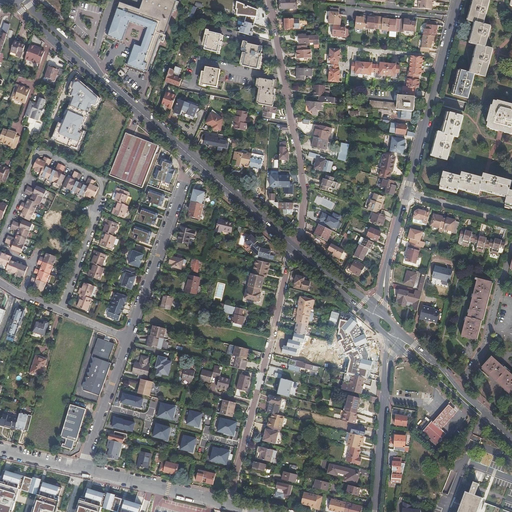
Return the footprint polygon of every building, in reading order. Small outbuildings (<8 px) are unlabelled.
[(128,65),(147,72),(160,35),(163,37),(176,1),(173,0),(143,0),(140,9),(120,3),(112,24),(108,35),(121,40),(125,29),(129,20),(148,27),(141,47),(135,45),(130,59),(128,65)] [(245,15),(243,21),(253,24),(254,18),(254,16),(255,16),(256,9),(246,5),(246,6),(243,5),(244,4),(235,0),(234,9),(236,9),(235,14),(245,15)] [(279,0),(280,9),(297,8),(296,0),(279,0)] [(433,0),(427,0),(417,0),(417,8),(431,10),(432,5),(433,5),(433,0)] [(453,100),(468,104),(475,80),(485,82),(493,54),(485,52),(491,32),(483,30),(490,6),(474,2),(468,26),(476,28),(470,49),(478,51),(470,78),(459,75),(453,100)] [(333,25),(340,26),(341,17),(340,17),(339,17),(339,13),(330,13),(329,25),(333,25)] [(362,30),(364,18),(359,18),(356,17),(355,29),(362,30)] [(382,31),(383,19),(383,18),(379,17),(378,17),(375,17),(375,18),(374,30),(374,29),(378,29),(382,30),(382,31)] [(374,30),(375,18),(371,18),(368,18),(367,29),(374,30)] [(284,19),(284,29),(293,29),(300,28),(300,19),(293,19),(284,19)] [(382,31),(389,31),(390,20),(383,19),(382,31)] [(412,20),(404,19),(403,31),(416,32),(416,22),(412,22),(412,20)] [(250,31),(253,24),(243,21),(241,26),(239,25),(237,31),(251,35),(252,32),(250,31)] [(420,52),(429,52),(429,49),(431,49),(431,45),(433,46),(433,38),(434,37),(435,37),(435,32),(435,31),(437,31),(437,27),(434,26),(434,23),(427,22),(426,29),(424,29),(424,31),(424,36),(423,36),(423,38),(422,49),(421,49),(420,52)] [(70,29),(78,36),(84,29),(76,23),(70,29)] [(7,35),(10,26),(5,24),(2,33),(7,35)] [(345,38),(346,30),(346,29),(345,29),(342,29),(343,26),(340,26),(333,25),(332,37),(345,38)] [(218,52),(220,44),(221,45),(222,41),(221,41),(222,34),(209,31),(204,48),(218,52)] [(298,34),(298,44),(309,43),(310,43),(313,43),(313,45),(319,45),(319,35),(306,36),(306,34),(298,34)] [(26,46),(15,42),(12,52),(17,54),(17,56),(22,58),(26,46)] [(242,66),(259,70),(262,59),(263,54),(258,53),(260,47),(245,43),(243,51),(246,52),(242,66)] [(36,47),(30,45),(25,59),(36,63),(36,62),(40,64),(44,52),(40,50),(35,49),(36,47)] [(306,46),(296,46),(297,50),(296,50),(296,59),(310,58),(310,50),(306,50),(306,46)] [(327,61),(326,65),(328,65),(337,66),(337,62),(339,62),(340,50),(329,49),(328,61),(327,61)] [(422,62),(423,56),(410,55),(410,65),(424,66),(424,62),(422,62)] [(351,62),(351,71),(350,76),(356,76),(357,75),(357,73),(362,73),(363,62),(355,62),(351,62)] [(374,78),(375,64),(372,64),(372,63),(363,62),(362,73),(368,74),(367,76),(369,77),(374,78)] [(387,75),(388,63),(379,63),(379,65),(375,64),(374,78),(380,78),(381,77),(381,75),(387,75)] [(399,74),(400,66),(396,66),(396,64),(388,63),(387,75),(392,76),(392,78),(393,79),(398,80),(399,74)] [(62,76),(64,69),(56,66),(55,68),(53,67),(53,65),(51,64),(51,66),(49,65),(44,77),(46,78),(47,76),(53,79),(53,80),(55,81),(57,74),(62,76)] [(338,70),(338,66),(337,66),(328,65),(327,69),(329,69),(328,81),(338,82),(339,70),(338,70)] [(424,71),(424,66),(410,65),(409,75),(418,75),(421,76),(421,70),(424,71)] [(170,68),(165,81),(179,86),(182,79),(178,77),(180,73),(181,68),(176,66),(174,70),(170,68)] [(202,85),(217,87),(218,80),(219,80),(220,76),(219,76),(220,69),(205,67),(202,85)] [(312,69),(297,68),(296,79),(304,79),(304,75),(311,76),(312,69)] [(417,83),(418,75),(409,75),(407,74),(406,86),(416,87),(419,88),(419,83),(417,83)] [(100,98),(75,76),(72,80),(69,89),(70,90),(68,96),(72,98),(61,123),(58,122),(51,137),(55,139),(54,141),(70,147),(71,145),(76,148),(83,132),(80,131),(88,112),(86,111),(87,107),(91,108),(92,106),(96,108),(100,98)] [(258,104),(266,105),(273,107),(275,96),(273,95),(274,89),(273,88),(274,82),(260,79),(258,88),(261,89),(258,104)] [(20,86),(16,84),(11,97),(15,99),(15,100),(25,103),(29,90),(20,86)] [(319,85),(314,85),(314,88),(315,88),(314,95),(319,95),(324,96),(325,85),(319,85)] [(416,92),(416,87),(406,86),(403,86),(402,95),(414,96),(416,97),(417,92),(416,92)] [(166,107),(171,109),(172,105),(176,96),(166,92),(162,103),(167,105),(166,107)] [(324,96),(319,95),(318,102),(323,103),(338,104),(339,97),(324,96)] [(370,100),(369,107),(402,110),(411,111),(413,111),(413,107),(415,108),(416,105),(416,103),(413,103),(414,96),(402,95),(400,95),(399,103),(370,100)] [(36,105),(29,102),(24,115),(37,120),(39,115),(40,115),(41,113),(40,112),(41,109),(42,109),(43,106),(42,106),(45,100),(39,98),(36,105)] [(179,99),(174,112),(180,115),(182,110),(188,112),(187,114),(194,117),(198,106),(179,99)] [(318,102),(306,101),(305,106),(308,106),(308,111),(312,112),(311,116),(317,116),(318,111),(322,112),(323,103),(318,102)] [(275,118),(277,107),(273,107),(266,105),(265,111),(264,111),(262,116),(275,118)] [(503,138),(511,140),(511,139),(511,110),(511,111),(505,110),(505,109),(497,107),(497,108),(494,107),(491,117),(494,117),(493,123),(490,122),(487,132),(490,133),(490,135),(497,137),(497,135),(503,137),(503,138)] [(222,117),(212,109),(206,122),(211,124),(213,125),(213,128),(220,130),(223,118),(222,118),(222,117)] [(246,111),(238,109),(237,115),(235,115),(234,121),(236,121),(234,127),(244,129),(245,123),(245,122),(247,111),(246,111)] [(411,111),(402,110),(400,110),(400,114),(399,118),(401,118),(410,119),(411,111)] [(463,122),(448,118),(443,138),(438,137),(432,162),(447,166),(453,142),(457,143),(463,122)] [(315,124),(313,131),(315,131),(314,137),(327,140),(328,134),(330,135),(331,128),(315,124)] [(397,133),(405,135),(406,125),(398,124),(397,133)] [(10,149),(14,150),(19,137),(15,136),(16,133),(12,132),(12,133),(3,130),(0,138),(0,141),(3,143),(3,144),(11,147),(10,149)] [(142,188),(159,146),(131,134),(127,133),(110,174),(142,188)] [(218,137),(202,134),(200,138),(205,139),(204,143),(209,147),(209,144),(227,147),(228,141),(218,139),(218,137)] [(403,139),(404,135),(395,134),(395,138),(392,137),(391,142),(390,143),(390,145),(391,147),(390,151),(403,153),(404,149),(405,149),(406,144),(405,143),(405,139),(403,139)] [(314,137),(313,137),(311,146),(325,149),(327,140),(314,137)] [(279,158),(288,158),(288,154),(286,154),(287,151),(287,143),(280,143),(279,158)] [(348,162),(351,145),(341,143),(337,159),(348,162)] [(243,153),(235,151),(233,159),(237,160),(236,165),(240,166),(240,164),(249,166),(250,158),(252,153),(243,151),(243,153)] [(321,155),(309,152),(308,156),(316,158),(314,168),(323,171),(330,172),(332,162),(325,160),(325,159),(324,159),(325,158),(321,157),(321,155)] [(384,155),(379,177),(383,178),(389,180),(391,171),(392,171),(395,158),(395,156),(384,154),(384,155)] [(41,171),(47,158),(44,156),(42,160),(40,159),(37,158),(32,167),(41,171)] [(50,159),(47,158),(41,171),(39,174),(46,178),(50,168),(49,167),(47,166),(50,159)] [(249,166),(249,167),(260,170),(262,160),(250,158),(249,166)] [(173,163),(161,159),(159,166),(162,167),(160,171),(157,170),(154,179),(169,184),(171,179),(172,179),(175,171),(170,169),(173,163)] [(53,169),(50,168),(46,178),(53,181),(61,164),(58,163),(54,170),(53,169)] [(64,166),(61,164),(53,181),(60,184),(65,175),(64,174),(61,173),(64,166)] [(5,182),(10,169),(7,168),(2,166),(1,167),(0,166),(0,180),(5,183),(5,182)] [(69,189),(77,172),(74,171),(70,178),(69,177),(67,176),(62,185),(69,189)] [(80,174),(77,172),(69,189),(76,192),(80,183),(79,182),(77,181),(80,174)] [(279,187),(279,176),(271,176),(271,187),(279,187)] [(286,176),(279,176),(279,187),(285,187),(285,194),(293,194),(293,183),(290,183),(290,176),(286,176)] [(335,178),(327,176),(326,180),(324,179),(322,186),(324,186),(323,190),(329,192),(330,188),(337,190),(339,183),(334,182),(335,178)] [(82,184),(80,183),(76,192),(83,195),(84,192),(91,179),(87,177),(83,184),(82,184)] [(505,211),(511,212),(511,196),(509,196),(511,187),(483,179),(482,184),(462,179),(461,182),(443,177),(439,193),(457,198),(458,193),(478,199),(480,194),(507,202),(505,211)] [(387,187),(385,193),(394,195),(396,186),(394,186),(395,182),(389,180),(383,178),(383,180),(380,179),(380,180),(379,180),(378,182),(379,182),(379,184),(382,184),(381,186),(387,187)] [(94,181),(91,179),(84,192),(93,196),(97,187),(95,186),(92,185),(94,181)] [(27,188),(25,191),(42,199),(46,191),(36,187),(36,188),(34,191),(27,188)] [(111,213),(123,218),(128,206),(124,204),(128,192),(117,188),(115,193),(117,194),(114,200),(118,202),(116,208),(114,207),(111,213)] [(161,207),(165,196),(149,190),(147,197),(152,198),(150,203),(154,204),(153,206),(157,208),(158,206),(161,207)] [(194,190),(192,201),(204,204),(205,204),(207,193),(194,190)] [(42,199),(25,191),(24,195),(31,198),(29,202),(37,205),(39,206),(42,199)] [(275,194),(270,194),(269,200),(271,200),(271,201),(278,208),(278,203),(274,202),(275,194)] [(371,200),(368,210),(372,211),(378,214),(380,209),(382,204),(381,204),(383,197),(375,194),(372,200),(371,200)] [(37,205),(29,202),(28,201),(27,203),(25,206),(21,204),(19,207),(33,213),(37,205)] [(204,204),(192,201),(190,211),(189,216),(200,219),(204,204)] [(33,213),(19,207),(18,211),(22,213),(20,218),(29,223),(33,213)] [(155,226),(159,214),(142,208),(140,215),(145,217),(143,222),(147,223),(147,225),(151,226),(152,225),(155,226)] [(420,208),(416,211),(414,218),(420,220),(420,219),(423,220),(423,222),(427,223),(430,213),(426,212),(427,211),(420,208)] [(378,214),(372,211),(370,216),(373,217),(371,222),(383,226),(386,216),(378,214)] [(318,224),(319,224),(332,230),(333,226),(336,227),(339,221),(338,221),(340,216),(333,213),(331,218),(329,217),(330,216),(323,213),(320,219),(318,224)] [(457,234),(460,221),(456,220),(456,219),(452,218),(452,219),(443,217),(444,215),(439,214),(438,215),(434,214),(431,225),(440,227),(439,230),(444,232),(444,229),(453,231),(453,232),(457,234)] [(115,237),(113,236),(112,235),(117,223),(106,219),(103,224),(105,225),(103,232),(106,233),(105,236),(103,239),(101,238),(99,244),(108,248),(111,249),(115,237)] [(223,230),(233,232),(235,224),(220,220),(218,230),(222,232),(223,230)] [(13,222),(12,225),(29,232),(31,227),(21,223),(21,225),(13,222)] [(332,230),(319,224),(314,234),(327,241),(332,230)] [(29,232),(12,225),(11,228),(18,231),(17,235),(27,239),(29,232)] [(136,240),(148,244),(152,233),(135,227),(133,233),(138,235),(136,240)] [(179,242),(188,245),(190,237),(194,238),(196,231),(182,228),(179,242)] [(366,236),(377,240),(380,232),(370,228),(366,236)] [(410,239),(409,243),(421,247),(423,248),(425,241),(420,239),(422,231),(411,228),(410,233),(409,233),(408,238),(410,239)] [(241,236),(246,241),(252,235),(246,230),(241,236)] [(474,243),(474,242),(475,237),(476,235),(472,234),(472,232),(466,231),(465,232),(461,231),(460,237),(464,238),(462,245),(468,247),(470,242),(474,243)] [(27,239),(17,235),(16,236),(15,238),(8,236),(7,239),(24,245),(25,243),(25,242),(27,239)] [(258,256),(258,257),(262,257),(273,260),(274,256),(270,255),(271,251),(261,248),(256,244),(258,241),(252,235),(246,241),(245,242),(251,248),(251,249),(258,256)] [(365,238),(361,236),(358,243),(360,244),(361,245),(371,250),(375,242),(365,238)] [(484,247),(488,248),(488,246),(490,241),(486,240),(487,238),(480,236),(479,238),(475,237),(474,242),(478,243),(476,250),(483,252),(484,247)] [(24,245),(7,239),(6,242),(13,245),(12,248),(22,251),(24,245)] [(495,240),(490,239),(490,241),(488,246),(493,248),(491,253),(498,255),(500,247),(504,248),(505,243),(502,242),(502,241),(495,239),(495,240)] [(339,248),(331,243),(328,249),(334,252),(333,254),(340,258),(345,250),(342,249),(339,248)] [(421,247),(409,243),(407,252),(408,253),(406,262),(416,265),(421,247)] [(354,256),(365,261),(367,256),(366,256),(367,253),(369,254),(371,250),(361,245),(360,244),(354,256)] [(94,250),(93,253),(92,255),(93,256),(91,263),(94,264),(92,267),(91,270),(89,269),(87,274),(92,276),(98,279),(103,267),(101,266),(104,258),(105,254),(94,250)] [(132,251),(128,264),(139,268),(141,263),(143,260),(142,259),(144,255),(132,251)] [(54,265),(57,256),(46,252),(45,255),(45,257),(41,256),(40,259),(54,265)] [(8,254),(4,253),(0,262),(0,266),(7,270),(11,259),(12,256),(8,254)] [(171,256),(169,264),(172,264),(172,267),(182,269),(183,264),(186,264),(187,260),(171,256)] [(193,258),(190,266),(192,267),(191,271),(198,272),(201,261),(195,259),(193,258)] [(14,260),(11,259),(7,270),(6,273),(14,276),(19,262),(14,260)] [(51,273),(54,265),(40,259),(38,263),(42,265),(41,267),(40,270),(51,273)] [(254,268),(268,271),(270,263),(261,261),(257,260),(256,260),(254,268)] [(349,269),(360,275),(365,266),(354,260),(349,269)] [(24,264),(19,262),(14,276),(24,279),(29,266),(24,264)] [(135,276),(137,271),(124,266),(122,272),(126,273),(121,286),(131,290),(136,277),(135,276)] [(433,276),(440,278),(443,268),(435,266),(433,276)] [(47,282),(51,273),(40,270),(37,268),(35,272),(39,273),(38,276),(37,278),(47,282)] [(265,277),(267,278),(268,271),(254,268),(253,274),(265,277)] [(443,268),(440,278),(441,279),(449,282),(452,270),(443,268)] [(404,283),(413,286),(416,274),(407,271),(404,283)] [(261,289),(262,290),(265,277),(253,274),(252,274),(248,286),(249,286),(261,289)] [(186,292),(196,294),(200,277),(190,275),(186,292)] [(304,281),(305,277),(304,277),(303,276),(301,275),(300,275),(299,276),(297,276),(297,277),(296,278),(295,280),(295,281),(296,282),(294,287),(308,291),(311,282),(307,281),(304,281)] [(47,282),(37,278),(33,277),(32,281),(35,282),(35,285),(33,288),(44,292),(47,282)] [(461,336),(476,340),(481,321),(482,322),(492,283),(477,279),(468,318),(466,318),(461,336)] [(93,286),(89,284),(84,282),(82,288),(80,288),(78,293),(79,294),(77,299),(79,300),(77,304),(76,306),(80,308),(86,310),(91,298),(89,298),(89,296),(93,286)] [(215,296),(221,298),(225,284),(219,283),(215,296)] [(260,293),(261,289),(249,286),(248,290),(247,290),(245,298),(260,302),(262,293),(260,293)] [(413,311),(417,312),(422,292),(415,291),(413,295),(408,294),(409,292),(399,290),(397,299),(395,303),(412,308),(413,311)] [(112,300),(111,304),(109,309),(110,309),(107,317),(119,321),(121,314),(122,314),(124,310),(125,306),(128,298),(115,293),(113,301),(112,300)] [(164,294),(161,308),(170,310),(173,297),(164,294)] [(298,305),(311,308),(312,304),(311,304),(312,299),(300,296),(299,301),(295,301),(294,304),(298,305)] [(243,309),(224,304),(223,309),(223,310),(223,312),(235,315),(235,318),(233,318),(231,325),(242,328),(244,320),(244,317),(241,316),(243,309)] [(9,336),(15,338),(16,339),(18,333),(22,322),(20,321),(21,317),(23,318),(27,307),(19,305),(16,316),(17,316),(16,320),(14,320),(10,330),(11,330),(9,336)] [(310,312),(311,308),(298,305),(297,310),(294,309),(293,312),(294,313),(311,317),(312,313),(310,312)] [(424,305),(420,318),(432,320),(431,321),(438,323),(440,311),(435,309),(435,308),(424,305)] [(20,321),(22,322),(23,322),(28,308),(27,307),(23,318),(21,317),(20,321)] [(310,320),(311,317),(294,313),(294,316),(296,316),(295,322),(298,323),(308,325),(309,320),(310,320)] [(377,345),(346,317),(339,325),(369,354),(377,345)] [(37,322),(33,333),(46,337),(50,323),(45,321),(44,324),(37,322)] [(298,323),(295,333),(305,336),(308,325),(298,323)] [(163,339),(166,328),(153,325),(151,335),(163,339)] [(151,335),(149,335),(146,345),(160,349),(163,339),(151,335)] [(99,338),(92,356),(95,357),(84,389),(100,395),(111,363),(108,362),(115,343),(99,338)] [(246,360),(249,349),(230,344),(227,355),(233,357),(246,360)] [(32,372),(39,374),(38,375),(42,376),(48,360),(37,356),(32,372)] [(143,375),(147,376),(149,366),(146,366),(148,358),(142,356),(140,364),(136,363),(133,373),(137,374),(143,375)] [(168,358),(159,356),(156,368),(159,368),(157,375),(161,376),(162,374),(169,376),(172,362),(167,361),(168,358)] [(482,367),(511,394),(511,393),(511,374),(492,356),(482,367)] [(245,371),(248,361),(246,360),(233,357),(231,363),(236,364),(235,368),(245,371)] [(296,361),(295,366),(312,370),(316,371),(317,366),(313,365),(300,362),(296,361)] [(195,372),(181,369),(179,375),(182,376),(181,380),(192,382),(195,372)] [(216,377),(218,370),(214,369),(213,373),(203,370),(200,380),(211,383),(212,376),(216,377)] [(218,370),(216,377),(220,378),(217,387),(228,390),(231,380),(220,377),(222,371),(218,370)] [(346,374),(343,389),(363,394),(365,385),(366,379),(354,376),(346,374)] [(247,392),(251,378),(241,375),(237,389),(247,392)] [(142,379),(138,394),(150,397),(153,382),(142,379)] [(291,381),(281,379),(279,388),(278,387),(278,389),(279,389),(278,394),(289,397),(291,390),(293,382),(291,382),(291,381)] [(143,399),(123,394),(121,403),(141,408),(143,399)] [(345,411),(356,414),(358,409),(359,409),(360,404),(359,404),(360,399),(349,396),(347,406),(345,405),(344,411),(345,411)] [(270,403),(280,405),(282,400),(270,397),(269,402),(270,403)] [(232,418),(236,403),(224,400),(220,415),(232,418)] [(280,405),(270,403),(268,412),(272,413),(278,415),(280,405)] [(63,446),(66,447),(65,450),(72,451),(73,448),(77,449),(79,442),(77,441),(86,409),(72,404),(62,437),(67,438),(67,440),(64,439),(62,444),(64,444),(63,446)] [(162,404),(158,417),(172,421),(176,407),(162,404)] [(457,412),(449,405),(441,414),(433,422),(441,430),(449,421),(457,412)] [(190,411),(187,425),(199,428),(203,414),(190,411)] [(355,419),(357,414),(356,414),(345,411),(343,421),(354,423),(355,419)] [(17,428),(29,431),(33,416),(22,412),(20,417),(17,428)] [(13,427),(17,428),(20,417),(5,413),(4,418),(3,418),(1,424),(6,425),(6,426),(13,428),(13,427)] [(281,429),(284,416),(278,415),(272,413),(270,422),(268,422),(267,426),(268,426),(280,429),(281,429)] [(395,425),(406,426),(407,416),(396,416),(395,425)] [(115,418),(113,427),(133,432),(135,423),(115,418)] [(221,419),(218,432),(234,436),(237,423),(221,419)] [(435,445),(445,434),(441,430),(433,422),(431,421),(427,426),(423,431),(432,440),(431,441),(435,445)] [(157,424),(153,437),(168,440),(171,427),(157,424)] [(280,429),(268,426),(266,429),(263,440),(275,443),(278,432),(279,432),(280,429)] [(352,427),(350,433),(364,437),(365,433),(366,431),(352,427)] [(128,438),(127,434),(118,432),(117,435),(114,435),(110,433),(109,439),(124,443),(124,439),(128,438)] [(363,441),(364,437),(350,433),(347,445),(350,446),(359,449),(361,441),(363,441)] [(393,450),(408,452),(409,447),(405,447),(406,436),(396,434),(393,450)] [(184,435),(181,449),(193,453),(197,438),(184,435)] [(132,445),(124,443),(109,439),(107,448),(110,449),(108,457),(118,459),(121,448),(126,449),(125,451),(130,452),(132,445)] [(359,458),(361,449),(359,449),(350,446),(346,461),(361,465),(362,458),(359,458)] [(214,447),(210,461),(227,465),(230,451),(214,447)] [(277,451),(259,447),(257,452),(258,452),(260,453),(261,454),(260,459),(271,462),(272,459),(275,460),(277,451)] [(137,467),(148,469),(152,454),(141,451),(137,467)] [(391,483),(400,484),(405,464),(401,464),(402,459),(394,458),(393,462),(392,471),(393,471),(392,475),(392,474),(391,483)] [(162,461),(159,470),(164,471),(164,472),(177,475),(179,465),(166,462),(162,461)] [(264,472),(266,464),(255,461),(253,469),(264,472)] [(349,482),(361,485),(364,473),(335,465),(333,474),(341,476),(342,473),(351,476),(349,482)] [(34,511),(54,511),(62,488),(4,470),(0,482),(0,511),(11,511),(18,489),(40,496),(34,511)] [(199,470),(196,481),(213,485),(216,474),(199,470)] [(282,479),(295,483),(297,475),(284,472),(282,479)] [(315,488),(327,491),(329,483),(317,480),(315,488)] [(293,486),(278,482),(276,488),(277,488),(275,497),(282,499),(282,497),(289,499),(290,499),(293,486)] [(477,511),(482,498),(475,495),(477,490),(479,484),(473,482),(471,487),(469,493),(465,491),(460,505),(457,511),(477,511)] [(358,496),(360,488),(349,485),(347,494),(358,496)] [(78,511),(98,511),(100,507),(115,511),(140,511),(142,506),(86,488),(78,511)] [(303,493),(302,502),(301,504),(310,507),(311,506),(315,507),(314,509),(318,510),(320,506),(322,498),(303,493)] [(344,511),(346,504),(331,500),(328,511),(333,511),(336,511),(337,511),(344,511)] [(160,511),(206,511),(207,510),(163,501),(160,511)] [(410,506),(403,503),(401,511),(419,511),(420,511),(409,510),(410,506)]
